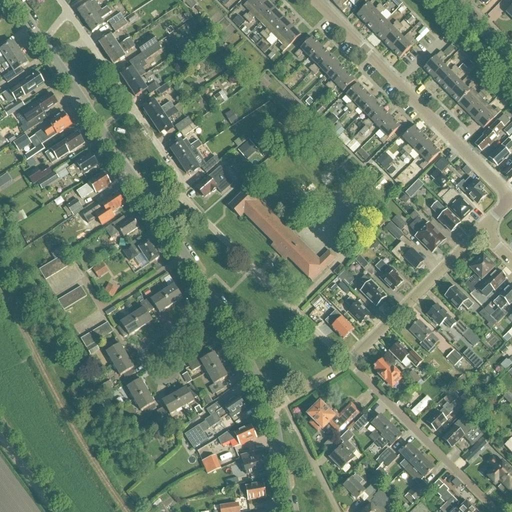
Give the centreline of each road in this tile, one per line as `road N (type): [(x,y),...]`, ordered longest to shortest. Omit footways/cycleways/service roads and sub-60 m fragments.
road 1 (residential): [(482,230),(503,208),(504,194),(314,0)]
road 2 (residential): [(348,364),(182,197)]
road 3 (residential): [(495,511),(348,364)]
road 4 (residential): [(348,364),(482,230)]
road 5 (unclassified): [(269,409),(214,299)]
road 6 (residential): [(336,511),(283,402)]
road 7 (residential): [(184,320),(142,354),(156,382),(169,382),(179,367)]
